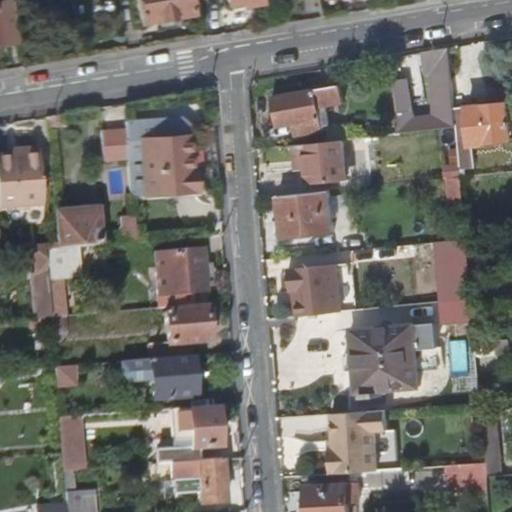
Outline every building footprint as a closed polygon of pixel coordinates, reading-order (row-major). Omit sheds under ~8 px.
[(185,0),(134,0),(139,28),(189,18),(185,0)] [(242,10),(264,6),(262,0),(226,0),(229,9),(241,7),(242,10)] [(0,47),(20,43),(12,1),(0,3),(0,47)] [(452,48),(424,53),(425,67),(436,66),(440,118),(394,123),(395,133),(459,126),(457,109),(452,48)] [(407,78),(395,80),(399,117),(411,116),(407,78)] [(346,104),(343,87),(275,98),(280,126),(293,124),(295,135),(325,130),(321,108),(346,104)] [(509,106),(457,109),(459,126),(459,128),(460,147),(511,142),(509,106)] [(348,140),(352,139),(351,128),(337,129),(338,141),(348,140)] [(161,137),(140,139),(145,194),(195,189),(194,169),(191,169),(188,140),(188,135),(171,136),(170,131),(161,132),(161,137)] [(352,181),(348,140),(338,141),(321,143),(308,144),(311,170),(312,185),(352,181)] [(311,170),(308,144),(298,145),(301,171),(311,170)] [(8,154),(38,152),(37,146),(7,148),(8,154)] [(0,206),(29,204),(41,203),(38,152),(8,154),(0,154),(0,206)] [(451,206),(465,205),(463,179),(449,180),(451,206)] [(195,189),(145,194),(145,199),(196,195),(195,189)] [(337,232),(333,193),(282,198),(287,237),(337,232)] [(0,212),(30,210),(29,204),(0,206),(0,212)] [(80,248),(102,246),(99,212),(87,213),(87,209),(65,211),(65,215),(55,216),(57,250),(80,248)] [(466,237),(435,241),(443,299),(450,298),(453,324),(478,321),(466,237)] [(47,279),(50,317),(64,316),(62,279),(82,278),(80,248),(57,250),(45,251),(45,253),(47,279)] [(203,251),(155,254),(158,296),(206,293),(203,251)] [(50,317),(47,279),(45,253),(35,254),(37,274),(31,275),(34,319),(44,318),(50,317)] [(339,265),(344,313),(359,311),(354,264),(339,265)] [(297,302),(298,317),(344,313),(339,265),(290,270),(293,292),(299,292),(300,301),(297,302)] [(149,360),(193,357),(192,342),(212,341),(209,309),(166,313),(168,345),(148,346),(149,360)] [(66,334),(64,316),(50,317),(51,335),(66,334)] [(45,326),(44,318),(34,319),(28,319),(29,327),(45,326)] [(436,325),(351,332),(356,390),(420,384),(417,352),(438,350),(436,325)] [(511,347),(511,339),(496,340),(497,348),(511,347)] [(197,397),(193,357),(149,360),(123,362),(123,375),(132,383),(152,382),(154,401),(197,397)] [(73,379),(72,366),(54,367),(55,380),(73,379)] [(502,410),(511,409),(511,400),(501,402),(502,410)] [(187,410),(170,411),(173,450),(157,451),(158,465),(169,464),(184,463),(199,462),(199,450),(189,451),(187,413),(187,410)] [(217,410),(187,413),(189,451),(199,450),(219,449),(217,410)] [(332,449),(333,474),(360,472),(379,471),(377,433),(388,432),(386,411),(334,414),(336,441),(336,449),(332,449)] [(377,433),(379,471),(380,471),(399,470),(397,431),(388,432),(377,433)] [(74,433),(59,433),(61,454),(63,471),(70,471),(77,470),(74,433)] [(498,433),(483,433),(486,464),(487,481),(502,480),(498,433)] [(184,463),(169,464),(170,482),(197,481),(198,506),(224,505),(220,461),(199,462),(184,463)] [(65,495),(73,494),(70,471),(63,471),(65,495)] [(381,484),(380,471),(379,471),(360,472),(361,486),(381,484)] [(358,484),(307,487),(309,511),(350,511),(349,492),(358,491),(358,484)] [(92,511),(92,492),(73,494),(65,495),(66,511),(92,511)]
